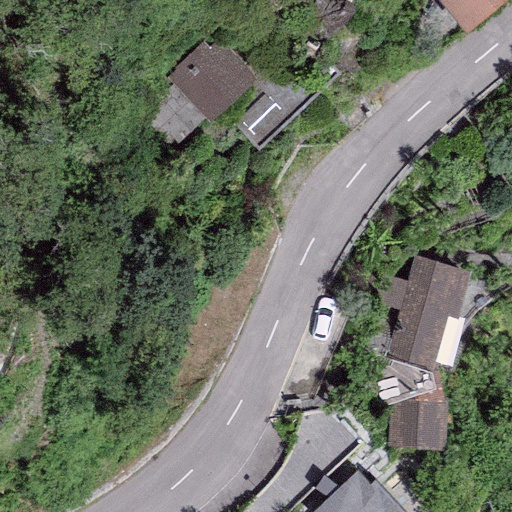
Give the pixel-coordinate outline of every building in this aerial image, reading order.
[(441,0),(464,26),(495,0),(441,0)] [(203,41),(165,78),(207,121),(256,74),(219,36),(208,46),(203,41)] [(467,263),(411,252),(406,277),(390,274),(384,304),(398,306),(388,354),(397,355),(436,363),(447,306),(458,309),(467,263)] [(443,392),(436,363),(397,355),(387,396),(386,444),(445,442),(446,392),(443,392)] [(411,511),(374,470),(369,475),(356,462),(308,508),(312,511),(411,511)]
